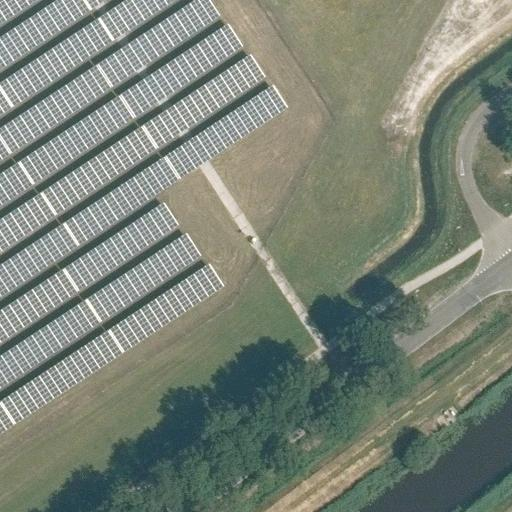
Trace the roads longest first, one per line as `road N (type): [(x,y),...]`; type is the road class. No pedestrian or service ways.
road 1 (tertiary): [(189,511),(511,270)]
road 2 (unclassified): [(511,250),(465,184),(464,140),(479,99),(511,79)]
